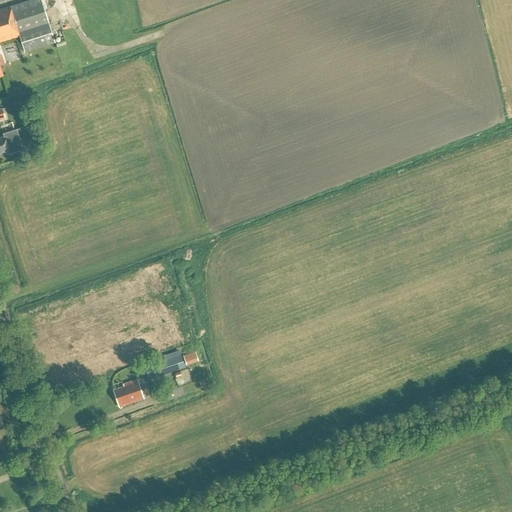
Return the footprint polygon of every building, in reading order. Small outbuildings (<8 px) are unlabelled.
[(56,43),(44,3),(12,13),(10,6),(0,9),(0,77),(3,76),(0,67),(0,66),(5,65),(1,54),(0,54),(0,42),(20,36),(25,53),(56,43)] [(0,138),(0,153),(8,151),(9,154),(23,149),(17,129),(2,134),(3,137),(0,138)] [(192,352),(183,356),(186,365),(195,362),(192,352)] [(162,362),(166,374),(184,368),(180,356),(162,362)] [(124,387),(113,391),(119,407),(144,399),(137,379),(123,384),(124,387)]
